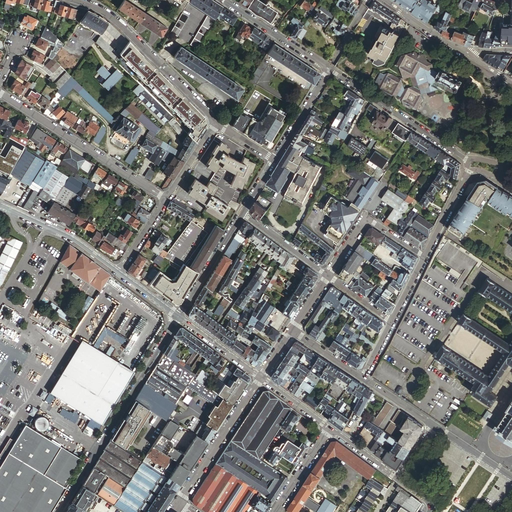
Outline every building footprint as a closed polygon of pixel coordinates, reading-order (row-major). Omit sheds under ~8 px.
[(32,0),(30,0),(31,0),(29,6),(39,9),(41,0),(34,0),(34,1),(32,0)] [(50,12),(51,6),(50,6),(48,5),(49,2),(43,0),(41,0),(39,9),(50,12)] [(53,13),(64,16),(67,7),(59,5),(58,8),(57,8),(59,2),(55,0),(53,7),(55,7),(53,13)] [(123,0),(118,9),(140,23),(146,13),(125,0),(123,0)] [(215,19),(216,17),(222,7),(212,0),(189,0),(188,2),(208,14),(215,19)] [(275,26),(283,16),(268,6),(269,5),(269,4),(269,3),(268,3),(268,2),(267,2),(267,3),(266,3),(265,4),(259,0),(250,0),(246,7),(249,9),(252,9),(259,13),(258,15),(275,26)] [(309,9),(312,12),(315,8),(311,6),(302,0),(299,0),(297,3),(302,7),(302,6),(308,10),(309,9)] [(354,15),(357,10),(348,3),(346,1),(344,0),(337,0),(335,4),(336,6),(338,8),(340,7),(345,10),(346,9),(354,15)] [(405,21),(401,19),(374,0),(373,0),(362,18),(367,21),(371,15),(385,24),(390,27),(387,32),(383,30),(377,41),(373,47),(372,47),(368,54),(375,58),(372,62),(377,65),(384,63),(385,60),(389,62),(402,38),(398,36),(399,34),(398,33),(403,26),(402,25),(405,21)] [(395,0),(427,22),(431,17),(435,10),(438,6),(436,5),(435,3),(433,3),(431,2),(431,0),(430,0),(429,0),(428,0),(395,0)] [(438,6),(435,10),(439,12),(446,3),(441,0),(438,6)] [(476,9),(480,0),(478,0),(460,0),(457,6),(470,12),(471,9),(475,11),(476,9)] [(479,10),(480,8),(493,15),(494,14),(495,9),(480,0),(476,9),(479,10)] [(478,0),(480,0),(495,9),(496,7),(498,3),(492,0),(478,0)] [(492,0),(498,3),(496,7),(500,10),(505,0),(492,0)] [(64,16),(78,20),(80,14),(76,12),(77,10),(67,7),(64,16)] [(232,25),(237,16),(222,7),(216,17),(219,19),(220,17),(232,25)] [(500,10),(496,7),(495,9),(494,14),(502,18),(502,11),(500,10)] [(330,18),(319,10),(313,18),(324,26),(330,18)] [(87,11),(79,22),(100,35),(104,28),(108,23),(106,21),(101,17),(94,14),(88,11),(87,11)] [(438,20),(434,27),(439,31),(441,29),(445,31),(449,26),(448,26),(450,22),(453,15),(446,11),(441,23),(438,20)] [(183,12),(172,33),(177,36),(185,21),(188,16),(183,12)] [(146,13),(140,23),(162,37),(168,27),(146,13)] [(25,14),(23,17),(20,23),(22,24),(22,25),(32,30),(34,25),(35,26),(38,21),(36,19),(25,14)] [(190,44),(196,48),(215,19),(208,14),(190,44)] [(332,20),(329,24),(335,28),(339,31),(340,30),(343,32),(346,27),(345,26),(334,17),(332,20)] [(298,33),(304,25),(299,21),(297,24),(296,24),(288,35),(294,39),(298,33)] [(108,23),(104,28),(121,44),(126,39),(118,31),(108,23)] [(511,43),(511,23),(510,23),(510,25),(502,24),(502,33),(502,38),(503,43),(511,43)] [(249,34),(252,29),(248,27),(248,26),(244,24),(238,33),(242,36),(243,35),(247,38),(249,34)] [(308,27),(304,25),(298,33),(302,36),(308,27)] [(451,27),(449,26),(445,31),(441,29),(439,31),(439,32),(448,38),(451,40),(454,33),(452,31),(448,30),(451,27)] [(39,39),(38,39),(35,46),(44,50),(47,44),(47,43),(50,44),(54,46),(53,50),(51,50),(48,57),(52,59),(52,58),(63,44),(45,27),(39,39)] [(258,43),(264,34),(254,27),(252,29),(249,34),(255,38),(254,40),(258,43)] [(469,33),(463,31),(462,34),(452,30),(452,31),(454,33),(451,40),(465,44),(469,33)] [(489,30),(488,33),(486,40),(484,47),(490,48),(491,46),(493,46),(495,39),(489,37),(491,31),(489,30)] [(465,44),(471,45),(475,34),(472,33),(471,34),(469,33),(465,44)] [(495,36),(495,39),(493,46),(503,46),(503,43),(502,38),(502,33),(500,33),(499,37),(495,36)] [(266,48),(269,50),(273,43),(267,39),(268,37),(264,34),(258,43),(263,46),(264,45),(267,47),(266,48)] [(99,36),(95,42),(114,61),(119,55),(99,36)] [(479,38),(477,46),(484,47),(486,40),(480,38),(479,38)] [(147,60),(128,41),(119,55),(114,61),(139,85),(143,89),(144,90),(161,74),(147,60)] [(267,53),(313,84),(320,73),(273,43),(269,50),(267,53)] [(243,88),(180,46),(173,56),(236,99),(243,88)] [(40,60),(42,55),(33,50),(31,55),(32,55),(31,59),(36,61),(36,60),(37,61),(38,59),(40,60)] [(377,87),(380,89),(385,87),(391,90),(392,95),(395,97),(397,95),(399,96),(398,99),(402,100),(406,99),(412,102),(414,107),(417,109),(422,99),(421,95),(420,90),(429,87),(431,84),(432,85),(436,79),(437,80),(437,81),(440,82),(440,81),(442,82),(442,83),(446,85),(447,85),(449,86),(453,88),(454,89),(453,89),(453,90),(454,91),(455,92),(456,92),(457,91),(458,90),(458,89),(459,86),(460,86),(462,82),(462,81),(457,78),(456,79),(453,78),(453,77),(453,76),(451,74),(450,75),(441,70),(440,70),(440,71),(438,73),(434,70),(432,64),(427,61),(424,54),(421,55),(415,52),(402,56),(397,65),(400,67),(402,76),(397,77),(388,73),(383,74),(380,72),(375,82),(378,84),(377,87)] [(491,64),(497,68),(505,55),(486,54),(483,60),(491,64)] [(499,69),(502,71),(511,55),(505,55),(497,68),(499,69)] [(71,76),(52,58),(52,59),(45,66),(43,70),(50,77),(50,76),(52,78),(49,81),(58,90),(71,76)] [(36,80),(41,73),(24,61),(19,68),(36,80)] [(249,81),(255,84),(268,66),(262,61),(249,81)] [(97,80),(103,86),(118,72),(111,65),(106,71),(97,62),(92,67),(94,69),(101,76),(97,80)] [(94,69),(89,73),(97,80),(101,76),(94,69)] [(161,74),(144,90),(149,95),(155,101),(162,107),(167,112),(172,117),(174,118),(176,120),(180,126),(183,129),(197,142),(206,130),(205,128),(207,125),(203,121),(205,118),(161,74)] [(58,90),(57,92),(60,95),(63,96),(63,97),(72,87),(110,124),(113,121),(115,119),(71,76),(58,90)] [(443,92),(447,85),(446,85),(442,83),(442,82),(440,81),(440,82),(437,81),(437,80),(436,79),(432,85),(431,84),(429,87),(420,90),(421,95),(438,89),(443,92)] [(29,87),(31,84),(27,82),(24,87),(15,80),(10,88),(19,94),(20,94),(23,96),(29,87)] [(255,89),(263,94),(266,91),(257,85),(255,89)] [(387,97),(392,95),(391,90),(385,87),(380,89),(381,94),(387,97)] [(144,90),(143,89),(137,96),(143,101),(149,95),(144,90)] [(364,101),(348,90),(344,94),(351,98),(348,102),(348,103),(349,104),(354,107),(357,109),(360,110),(362,106),(364,101)] [(35,104),(40,95),(36,92),(35,93),(31,91),(26,98),(28,100),(30,101),(35,104)] [(143,101),(149,107),(155,101),(149,95),(143,101)] [(50,102),(42,96),(37,103),(46,109),(50,102)] [(409,109),(414,107),(412,102),(406,99),(402,100),(403,105),(409,109)] [(155,101),(149,107),(155,113),(155,114),(155,113),(162,107),(155,101)] [(64,112),(55,103),(52,106),(54,109),(52,111),(53,112),(52,113),(57,118),(64,112)] [(152,137),(154,136),(160,129),(149,119),(136,108),(134,106),(130,103),(120,114),(125,117),(129,113),(149,131),(147,134),(150,136),(152,137)] [(354,107),(349,104),(344,113),(350,117),(352,118),(355,120),(360,110),(357,109),(354,115),(351,113),(354,107)] [(370,104),(366,109),(371,112),(369,114),(373,116),(370,121),(384,130),(392,119),(387,116),(387,115),(386,117),(377,111),(378,109),(370,104)] [(0,117),(7,121),(9,118),(7,117),(10,112),(0,107),(0,117)] [(155,113),(155,114),(160,118),(167,112),(162,107),(155,113)] [(284,115),(271,107),(263,119),(261,119),(261,120),(257,122),(245,114),(244,116),(239,113),(232,125),(260,143),(262,141),(269,140),(270,140),(281,122),(280,121),(284,115)] [(311,110),(309,113),(319,118),(321,115),(311,110)] [(64,121),(63,122),(71,127),(78,118),(67,111),(61,120),(64,121)] [(346,123),(350,117),(344,113),(340,111),(336,118),(346,123)] [(167,112),(160,118),(166,123),(172,117),(167,112)] [(309,113),(304,123),(309,125),(313,118),(318,121),(319,118),(309,113)] [(84,131),(90,121),(91,119),(93,116),(90,114),(87,120),(85,123),(84,123),(81,127),(76,124),(75,123),(72,128),(77,131),(82,134),(84,131)] [(119,115),(115,119),(113,121),(115,122),(113,126),(111,129),(116,132),(128,140),(133,143),(140,130),(141,129),(119,115)] [(15,125),(7,121),(0,117),(0,130),(5,132),(3,137),(8,139),(9,137),(14,127),(15,125)] [(184,132),(173,118),(168,123),(179,136),(184,132)] [(348,133),(351,126),(348,125),(346,123),(336,118),(332,125),(339,128),(346,132),(348,133)] [(15,125),(14,127),(25,133),(26,132),(27,131),(28,129),(28,128),(29,127),(27,126),(28,123),(24,121),(22,121),(22,122),(18,119),(15,125)] [(397,122),(392,119),(386,127),(391,131),(397,122)] [(92,123),(90,121),(84,131),(88,134),(89,133),(93,136),(99,127),(96,125),(97,124),(93,122),(92,123)] [(411,131),(398,122),(392,131),(406,140),(411,131)] [(304,123),(297,134),(302,136),(308,127),(309,125),(304,123)] [(339,128),(332,125),(327,135),(330,137),(331,134),(335,136),(339,128)] [(106,129),(102,126),(92,141),(98,144),(105,133),(104,132),(106,129)] [(36,146),(38,148),(46,135),(37,129),(30,139),(37,144),(36,146)] [(125,145),(128,140),(116,132),(112,137),(125,145)] [(406,139),(416,146),(421,138),(411,132),(406,139)] [(195,142),(193,140),(188,134),(182,144),(184,146),(182,149),(188,153),(195,142)] [(297,134),(290,145),(304,151),(308,153),(310,150),(306,148),(308,145),(300,141),(302,136),(297,134)] [(331,144),(335,136),(331,134),(330,137),(327,135),(324,140),(331,144)] [(38,148),(38,149),(42,152),(46,145),(50,148),(55,140),(46,135),(38,148)] [(367,145),(352,135),(346,145),(362,154),(367,145)] [(18,142),(25,146),(28,140),(21,136),(18,142)] [(147,140),(146,139),(141,146),(152,153),(157,146),(149,141),(152,137),(150,136),(147,140)] [(188,153),(182,149),(180,153),(154,136),(152,137),(149,141),(157,146),(166,152),(173,156),(184,162),(188,153)] [(8,139),(2,149),(19,158),(25,147),(9,137),(8,139)] [(421,138),(416,146),(425,152),(431,144),(421,138)] [(57,142),(49,153),(49,155),(50,156),(53,157),(55,154),(56,152),(57,150),(60,152),(61,151),(63,152),(66,148),(57,142)] [(226,146),(221,142),(218,145),(217,144),(211,153),(213,154),(207,163),(208,164),(206,167),(215,173),(220,165),(221,166),(220,167),(234,174),(234,173),(235,174),(231,186),(236,188),(237,187),(241,189),(245,180),(246,181),(250,172),(251,173),(255,163),(248,160),(248,159),(243,157),(241,162),(235,160),(234,159),(227,155),(228,154),(227,153),(229,149),(226,147),(226,146)] [(440,151),(431,144),(425,152),(435,158),(440,151)] [(290,145),(272,175),(285,181),(287,178),(286,177),(290,170),(295,173),(294,174),(294,176),(290,184),(291,184),(291,185),(308,193),(322,166),(301,156),(304,151),(290,145)] [(157,146),(152,153),(148,160),(158,165),(161,160),(166,152),(157,146)] [(25,147),(19,158),(10,174),(29,186),(32,181),(45,160),(25,147)] [(139,150),(134,147),(133,150),(132,149),(124,161),(130,165),(139,150)] [(329,161),(334,152),(333,152),(322,147),(317,158),(328,163),(329,161)] [(69,149),(57,167),(70,175),(73,177),(75,174),(79,168),(85,159),(69,149)] [(440,151),(435,158),(445,164),(450,157),(440,151)] [(173,156),(166,152),(161,160),(168,164),(173,156)] [(184,162),(173,156),(168,164),(162,173),(170,178),(169,179),(168,178),(161,188),(161,189),(162,189),(167,188),(184,162)] [(460,164),(450,157),(445,164),(443,167),(446,169),(448,166),(451,168),(460,164)] [(50,162),(56,166),(57,167),(61,161),(57,158),(54,162),(51,160),(50,162)] [(93,165),(85,159),(79,168),(88,174),(93,165)] [(46,160),(45,160),(32,181),(43,188),(55,169),(56,166),(50,162),(47,160),(46,160)] [(353,164),(347,173),(356,179),(358,180),(351,190),(349,189),(344,197),(352,202),(361,208),(366,202),(365,201),(365,200),(365,199),(365,198),(364,198),(364,197),(365,197),(365,196),(365,195),(365,194),(366,193),(367,192),(367,191),(368,191),(368,190),(369,190),(370,190),(371,189),(372,189),(373,189),(374,189),(378,182),(353,164)] [(407,168),(401,164),(398,169),(415,180),(418,175),(413,172),(410,170),(411,167),(408,165),(407,168)] [(457,179),(460,164),(451,168),(450,174),(451,175),(457,179)] [(97,167),(91,177),(95,180),(96,179),(100,181),(105,172),(97,167)] [(42,189),(39,194),(38,196),(51,205),(53,201),(63,186),(68,177),(55,169),(43,188),(42,189)] [(445,171),(442,169),(434,180),(440,184),(444,178),(447,180),(451,175),(450,174),(445,171)] [(143,177),(149,181),(152,176),(146,173),(143,177)] [(75,174),(73,177),(86,185),(88,181),(89,180),(85,177),(84,179),(75,174)] [(100,186),(102,187),(103,187),(104,185),(107,188),(108,188),(111,183),(114,185),(117,180),(113,177),(114,177),(112,175),(111,176),(107,174),(100,186)] [(73,177),(70,175),(68,177),(63,186),(73,192),(76,194),(84,199),(91,189),(86,185),(73,177)] [(272,175),(271,176),(284,183),(285,182),(285,181),(272,175)] [(278,192),(284,183),(271,176),(266,184),(278,192)] [(206,186),(195,179),(190,186),(191,187),(187,193),(204,204),(207,205),(204,210),(221,221),(229,209),(226,207),(227,205),(212,196),(218,187),(209,181),(206,186)] [(349,189),(351,190),(358,180),(356,179),(349,189)] [(443,186),(440,184),(434,180),(426,191),(433,196),(437,190),(440,191),(443,186)] [(88,181),(86,185),(91,189),(96,192),(98,188),(100,186),(96,184),(95,185),(88,181)] [(119,181),(114,188),(118,190),(117,191),(122,194),(127,186),(119,181)] [(482,182),(478,182),(468,198),(481,207),(487,199),(489,201),(489,202),(507,214),(508,212),(511,214),(511,197),(486,181),(482,182)] [(290,184),(289,186),(307,195),(308,193),(291,185),(291,184),(290,184)] [(53,201),(63,208),(69,199),(73,192),(63,186),(53,201)] [(289,186),(284,195),(302,204),(307,195),(289,186)] [(131,189),(128,194),(136,200),(132,206),(133,207),(136,209),(138,205),(143,197),(138,194),(138,193),(131,189)] [(365,201),(366,202),(370,196),(374,189),(373,189),(372,189),(371,189),(370,190),(369,190),(368,190),(368,191),(367,191),(367,192),(366,193),(365,194),(365,195),(365,196),(365,197),(364,197),(364,198),(365,198),(365,199),(365,200),(365,201)] [(403,200),(387,189),(381,199),(393,208),(396,210),(403,200)] [(29,211),(38,196),(39,194),(36,192),(34,190),(23,208),(29,211)] [(404,199),(406,196),(399,191),(397,194),(404,199)] [(433,196),(426,191),(419,203),(425,207),(428,204),(430,201),(432,203),(436,198),(436,197),(433,196)] [(410,204),(414,199),(408,195),(405,200),(410,204)] [(348,208),(331,197),(323,210),(327,213),(326,214),(331,217),(332,217),(333,222),(331,225),(331,224),(327,230),(328,231),(326,235),(339,243),(361,209),(361,208),(352,202),(348,208)] [(118,198),(114,204),(120,207),(123,202),(118,198)] [(166,208),(172,211),(178,201),(174,199),(174,198),(171,202),(170,201),(166,208)] [(468,198),(447,229),(461,238),(481,207),(468,198)] [(386,218),(392,222),(396,225),(397,223),(401,219),(410,204),(403,200),(396,210),(393,208),(386,218)] [(53,201),(51,205),(47,212),(57,218),(68,225),(75,214),(63,208),(53,201)] [(176,214),(182,204),(181,203),(178,201),(172,211),(176,214)] [(260,219),(267,210),(255,202),(250,210),(251,212),(260,219)] [(176,214),(181,217),(187,207),(187,206),(182,204),(176,214)] [(136,209),(131,215),(144,223),(150,214),(140,208),(141,207),(138,205),(136,209)] [(185,219),(191,210),(187,207),(181,217),(185,219)] [(481,207),(470,224),(486,234),(497,217),(481,207)] [(196,213),(191,210),(185,219),(190,222),(196,213)] [(162,260),(179,270),(183,264),(188,267),(214,224),(197,211),(196,213),(190,222),(188,226),(187,225),(172,246),(170,249),(167,253),(162,260)] [(411,211),(404,221),(411,225),(412,224),(418,215),(416,213),(411,211)] [(89,214),(86,212),(85,213),(86,214),(85,217),(78,212),(73,221),(82,227),(82,226),(89,214)] [(93,217),(89,214),(82,226),(88,230),(88,229),(92,231),(96,224),(93,222),(91,225),(89,223),(93,217)] [(139,222),(127,214),(125,217),(128,219),(126,222),(135,228),(138,223),(139,222)] [(434,225),(418,215),(412,224),(429,235),(434,225)] [(331,217),(321,231),(326,235),(328,231),(327,230),(331,224),(331,225),(333,222),(332,217),(331,217)] [(386,218),(383,223),(389,227),(392,222),(386,218)] [(411,225),(404,221),(401,219),(397,223),(401,226),(397,232),(403,237),(410,226),(411,225)] [(253,228),(245,222),(242,223),(238,230),(243,234),(245,231),(246,231),(247,230),(250,233),(253,228)] [(312,232),(302,224),(297,233),(299,234),(300,233),(298,232),(300,230),(308,236),(312,232)] [(429,235),(412,224),(411,225),(410,226),(428,238),(429,235)] [(216,225),(214,225),(189,266),(191,267),(216,225)] [(223,230),(216,225),(191,267),(191,268),(198,273),(223,230)] [(422,249),(428,238),(410,226),(403,237),(422,249)] [(461,238),(465,241),(472,229),(468,227),(461,238)] [(253,228),(250,233),(247,238),(252,242),(260,247),(266,238),(253,228)] [(388,274),(389,275),(392,270),(380,262),(380,260),(373,255),(373,254),(373,253),(378,245),(377,245),(379,243),(381,245),(383,242),(382,242),(384,240),(382,239),(384,236),(372,228),(370,229),(355,251),(365,258),(379,268),(382,270),(385,272),(388,274)] [(115,231),(114,232),(112,235),(125,243),(131,232),(127,229),(125,232),(122,230),(120,234),(115,231)] [(157,238),(157,239),(165,244),(168,246),(171,241),(154,230),(151,234),(157,238)] [(104,236),(96,231),(91,239),(95,241),(94,243),(98,246),(104,236)] [(112,235),(108,232),(99,246),(110,253),(113,248),(106,243),(108,240),(122,249),(122,250),(124,252),(129,245),(125,243),(112,235)] [(0,266),(8,270),(22,242),(4,234),(3,237),(9,240),(0,258),(0,266)] [(315,235),(312,239),(317,243),(321,239),(315,235)] [(383,242),(381,245),(384,247),(384,246),(386,247),(390,250),(394,252),(398,246),(384,236),(382,239),(384,240),(382,242),(383,242)] [(302,242),(295,237),(292,242),(298,247),(302,242)] [(239,243),(239,242),(233,238),(226,249),(204,286),(209,290),(211,292),(230,260),(226,257),(228,254),(232,256),(239,243)] [(252,242),(247,238),(245,240),(242,245),(244,246),(247,242),(250,245),(252,242)] [(265,251),(272,242),(266,238),(260,247),(265,251)] [(157,239),(153,244),(161,249),(165,244),(157,239)] [(154,263),(153,264),(151,267),(152,268),(155,270),(167,253),(161,249),(153,244),(147,240),(144,246),(157,255),(152,262),(154,263)] [(282,249),(272,242),(265,251),(275,258),(282,249)] [(327,251),(330,247),(324,242),(321,246),(327,251)] [(90,261),(69,245),(64,254),(60,262),(99,291),(100,291),(110,275),(90,261)] [(398,246),(394,252),(394,253),(392,256),(391,257),(395,260),(397,257),(398,256),(399,254),(404,256),(407,251),(398,246)] [(390,250),(386,247),(385,249),(383,251),(383,252),(391,257),(392,256),(394,253),(394,252),(390,250)] [(277,260),(280,262),(286,252),(282,249),(275,258),(277,260)] [(331,254),(327,251),(325,253),(325,254),(320,250),(318,252),(318,253),(322,257),(319,262),(322,264),(325,264),(331,254)] [(236,258),(242,261),(245,254),(240,251),(236,258)] [(365,258),(355,251),(339,275),(340,277),(352,286),(360,276),(361,275),(356,271),(365,258)] [(417,258),(407,251),(404,256),(399,254),(398,256),(402,258),(403,257),(408,261),(411,263),(412,264),(414,265),(417,258)] [(286,252),(280,262),(278,266),(285,270),(287,267),(289,264),(291,261),(293,257),(286,252)] [(313,258),(319,262),(322,257),(318,253),(316,252),(315,253),(316,253),(313,258)] [(138,254),(132,263),(140,268),(146,260),(138,254)] [(402,258),(400,260),(399,262),(407,268),(411,270),(414,265),(412,264),(411,263),(408,261),(403,257),(402,258)] [(236,258),(231,267),(237,270),(242,261),(236,258)] [(140,268),(132,263),(127,270),(128,273),(134,277),(140,268)] [(153,278),(148,284),(156,290),(160,293),(166,298),(167,297),(171,300),(170,301),(174,303),(175,302),(176,301),(178,301),(180,302),(182,298),(182,297),(187,288),(188,288),(191,283),(190,283),(193,279),(194,279),(198,273),(191,268),(188,267),(183,264),(179,270),(173,280),(172,280),(172,282),(171,282),(164,277),(165,275),(159,270),(158,272),(153,278)] [(0,284),(2,286),(9,271),(8,270),(0,266),(0,284)] [(231,267),(226,275),(232,279),(237,270),(231,267)] [(267,272),(259,267),(256,272),(263,277),(264,277),(267,272)] [(306,267),(302,273),(305,274),(314,281),(316,277),(316,274),(306,267)] [(155,270),(152,268),(150,272),(152,274),(151,276),(153,278),(158,272),(155,270)] [(404,285),(410,273),(405,271),(404,273),(402,272),(401,273),(399,276),(392,270),(389,275),(394,278),(404,285)] [(260,282),(263,277),(256,272),(252,277),(260,282)] [(314,281),(305,274),(301,281),(310,287),(314,281)] [(221,283),(226,287),(227,288),(232,279),(226,275),(221,283)] [(367,281),(360,276),(352,286),(359,291),(367,281)] [(263,284),(262,286),(259,284),(260,282),(252,277),(248,283),(256,288),(259,290),(263,293),(266,288),(267,287),(263,284)] [(404,285),(394,278),(390,283),(400,291),(404,285)] [(511,295),(495,284),(495,283),(487,278),(479,291),(487,296),(487,295),(506,308),(511,311),(511,339),(509,344),(471,319),(472,319),(464,313),(461,317),(458,315),(457,317),(460,319),(458,322),(466,328),(466,327),(504,352),(488,376),(450,351),(451,350),(443,345),(440,349),(438,348),(433,355),(435,356),(434,357),(443,363),(443,362),(475,383),(470,391),(491,405),(497,396),(490,392),(509,363),(511,364),(511,295)] [(296,287),(305,293),(310,287),(301,281),(296,287)] [(359,291),(366,296),(374,286),(367,281),(359,291)] [(216,293),(220,295),(222,293),(226,287),(221,283),(216,293)] [(248,283),(245,288),(252,293),(256,288),(248,283)] [(301,299),(305,293),(296,287),(293,284),(288,290),(292,293),(301,299)] [(207,293),(209,290),(204,286),(195,301),(201,305),(207,293)] [(337,311),(335,313),(338,315),(342,308),(343,307),(343,306),(344,304),(340,301),(344,295),(333,287),(331,287),(310,319),(314,322),(315,322),(325,307),(328,308),(329,308),(331,305),(335,308),(334,310),(337,311)] [(384,292),(378,287),(375,291),(369,299),(375,303),(384,292)] [(245,288),(241,293),(249,298),(250,296),(254,299),(253,301),(257,304),(258,302),(260,298),(256,296),(252,293),(245,288)] [(386,288),(384,292),(375,303),(387,312),(390,311),(393,305),(388,301),(386,299),(389,295),(391,297),(393,294),(392,293),(386,288)] [(241,293),(237,298),(245,303),(249,298),(241,293)] [(297,306),(301,299),(292,293),(288,300),(290,301),(297,306)] [(358,304),(344,295),(340,301),(344,304),(343,306),(343,307),(352,313),(358,304)] [(82,308),(87,311),(94,300),(89,297),(82,308)] [(218,318),(229,302),(227,300),(223,298),(222,300),(212,314),(218,318)] [(237,298),(233,304),(237,306),(241,309),(242,308),(243,306),(245,303),(237,298)] [(251,315),(247,322),(254,327),(274,341),(279,334),(266,325),(268,322),(265,320),(271,311),(274,313),(276,310),(270,305),(264,301),(260,298),(258,302),(262,304),(255,313),(253,311),(251,315)] [(192,320),(198,309),(201,305),(195,301),(187,314),(187,316),(192,320)] [(293,312),(297,306),(290,301),(286,307),(293,312)] [(51,302),(47,308),(66,320),(70,315),(51,302)] [(358,304),(352,313),(351,315),(356,318),(362,308),(358,304)] [(289,318),(293,312),(286,307),(284,309),(283,309),(284,308),(282,307),(282,308),(279,306),(277,310),(289,318)] [(352,313),(343,307),(342,308),(351,315),(352,313)] [(227,313),(232,317),(237,321),(240,316),(233,311),(234,310),(231,308),(227,313)] [(367,312),(362,308),(356,318),(361,322),(367,312)] [(198,309),(192,320),(197,323),(204,314),(198,309)] [(206,310),(204,313),(204,314),(210,318),(212,314),(209,311),(206,310)] [(240,323),(245,326),(247,322),(251,315),(247,313),(244,311),(240,316),(237,321),(240,323)] [(362,332),(367,324),(373,316),(367,312),(361,322),(360,322),(362,324),(359,329),(360,330),(362,332)] [(210,318),(204,314),(197,323),(203,328),(210,318)] [(380,332),(383,325),(382,323),(373,316),(367,324),(380,332)] [(315,325),(309,335),(316,340),(324,329),(328,323),(330,320),(330,319),(326,317),(319,328),(315,325)] [(215,322),(210,318),(203,328),(208,332),(215,322)] [(230,320),(229,321),(226,325),(240,334),(243,329),(238,326),(230,320)] [(217,323),(215,322),(208,332),(210,333),(217,338),(224,329),(217,323)] [(255,345),(257,346),(266,353),(270,347),(250,333),(254,327),(247,322),(245,326),(243,329),(240,334),(249,341),(253,343),(254,344),(255,345)] [(178,340),(179,339),(185,331),(181,328),(178,328),(174,335),(177,337),(178,338),(177,340),(178,340)] [(231,334),(224,329),(217,338),(224,344),(231,334)] [(316,340),(320,342),(328,331),(324,329),(316,340)] [(184,342),(190,334),(185,331),(179,339),(184,342)] [(196,338),(190,334),(184,342),(188,346),(187,347),(188,348),(189,347),(196,338)] [(228,347),(234,339),(235,337),(231,334),(224,344),(228,347)] [(360,334),(360,335),(359,336),(358,338),(372,347),(374,343),(360,334)] [(329,348),(334,352),(340,342),(339,341),(340,339),(336,337),(329,348)] [(201,342),(196,338),(189,347),(194,350),(201,342)] [(245,347),(234,339),(228,347),(239,355),(245,347)] [(136,372),(84,341),(61,379),(52,394),(104,425),(136,372)] [(249,341),(245,347),(239,355),(243,357),(248,350),(253,343),(249,341)] [(206,346),(201,342),(194,350),(199,354),(198,355),(199,355),(200,354),(206,346)] [(293,345),(300,350),(304,353),(307,348),(297,342),(294,342),(293,345)] [(334,352),(339,355),(344,347),(345,345),(340,342),(334,352)] [(290,349),(297,354),(300,350),(293,345),(292,345),(290,349)] [(212,350),(206,346),(200,354),(204,357),(203,359),(205,359),(212,350)] [(261,360),(266,353),(257,346),(253,351),(252,353),(261,360)] [(339,355),(344,359),(349,351),(350,350),(346,348),(344,347),(339,355)] [(312,352),(307,348),(304,353),(301,357),(301,358),(300,359),(301,360),(300,363),(299,363),(296,368),(297,369),(301,372),(306,375),(319,356),(316,354),(311,361),(310,363),(310,365),(308,368),(301,364),(303,361),(304,362),(306,358),(307,359),(312,352)] [(301,358),(301,357),(297,354),(290,349),(283,359),(292,366),(296,368),(299,363),(296,361),(299,357),(301,358)] [(218,354),(212,350),(205,359),(202,363),(205,364),(208,360),(212,363),(218,354)] [(250,351),(248,350),(243,357),(255,366),(258,366),(261,360),(252,353),(251,352),(250,351)] [(352,353),(349,351),(344,359),(357,367),(358,367),(359,368),(361,368),(366,358),(363,356),(361,359),(352,353)] [(316,354),(312,352),(307,359),(311,361),(316,354)] [(134,400),(150,411),(167,422),(169,420),(171,417),(171,416),(169,415),(172,410),(176,405),(175,404),(183,392),(189,396),(193,391),(214,405),(207,416),(209,417),(219,424),(225,414),(232,404),(211,390),(202,384),(192,378),(194,374),(189,371),(183,367),(178,363),(176,362),(173,360),(169,358),(168,357),(163,353),(162,354),(163,355),(156,366),(155,366),(134,400)] [(223,358),(218,354),(212,363),(211,363),(216,367),(215,368),(218,370),(221,366),(221,365),(223,362),(221,360),(223,358)] [(306,375),(316,383),(321,375),(329,363),(319,356),(306,375)] [(289,371),(292,366),(283,359),(278,367),(287,373),(289,371)] [(341,371),(329,363),(321,375),(333,383),(334,381),(341,371)] [(219,375),(216,378),(218,380),(224,384),(232,373),(246,382),(247,383),(249,379),(249,377),(236,367),(235,368),(233,366),(233,367),(231,369),(228,370),(223,378),(219,375)] [(291,375),(287,373),(278,367),(275,372),(284,378),(288,380),(291,375)] [(192,378),(202,384),(209,374),(199,368),(196,372),(194,374),(192,378)] [(292,376),(296,379),(301,372),(297,369),(292,376)] [(353,379),(341,371),(334,381),(347,389),(353,379)] [(280,384),(284,378),(275,372),(272,376),(272,379),(280,384)] [(301,372),(296,379),(302,383),(306,375),(301,372)] [(224,384),(218,380),(211,390),(232,404),(246,382),(232,373),(224,384)] [(301,387),(310,392),(316,383),(306,375),(302,383),(297,389),(294,394),(297,397),(301,392),(300,391),(301,390),(300,389),(301,388),(300,388),(301,387)] [(283,387),(288,380),(284,378),(280,384),(283,387)] [(347,389),(353,393),(359,383),(353,379),(347,389)] [(353,393),(357,395),(354,402),(357,403),(365,388),(359,383),(353,393)] [(288,390),(294,394),(297,389),(292,385),(288,390)] [(357,403),(355,408),(354,409),(353,411),(360,415),(361,413),(363,412),(364,410),(364,409),(369,399),(372,392),(365,388),(357,403)] [(262,392),(230,441),(258,460),(267,447),(268,445),(276,434),(279,429),(280,427),(279,426),(286,416),(284,414),(286,412),(283,410),(286,405),(267,391),(262,392)] [(332,397),(326,393),(320,403),(318,405),(324,409),(327,404),(332,397)] [(511,393),(492,424),(496,427),(495,427),(498,429),(500,430),(499,432),(501,433),(501,432),(505,435),(506,434),(509,436),(508,437),(511,439),(511,393)] [(308,395),(307,396),(304,402),(308,405),(312,399),(308,395)] [(313,398),(312,399),(308,405),(311,407),(316,400),(313,398)] [(150,411),(134,400),(127,413),(128,414),(143,422),(150,411)] [(320,403),(316,400),(311,407),(315,410),(318,405),(320,403)] [(387,402),(376,418),(372,424),(378,427),(393,406),(387,402)] [(327,404),(324,409),(327,412),(326,413),(330,416),(334,409),(327,404)] [(280,427),(279,429),(286,433),(287,431),(288,431),(289,431),(290,430),(291,429),(291,428),(290,427),(293,423),(294,424),(300,415),(286,405),(283,410),(286,412),(284,414),(286,416),(279,426),(280,427)] [(62,407),(58,414),(75,423),(79,417),(62,407)] [(328,419),(334,424),(341,413),(334,409),(330,416),(328,419)] [(404,414),(398,410),(391,421),(397,425),(404,414)] [(353,411),(350,416),(343,430),(356,440),(359,434),(364,426),(368,421),(360,415),(353,411)] [(345,416),(341,413),(334,424),(343,430),(350,416),(347,414),(345,416)] [(123,419),(110,440),(126,450),(143,422),(128,414),(125,420),(123,419)] [(423,429),(422,426),(422,425),(404,414),(402,417),(406,419),(400,428),(405,431),(398,441),(410,449),(413,444),(415,442),(418,437),(423,430),(423,429)] [(34,423),(34,424),(34,426),(35,427),(35,428),(36,429),(37,430),(39,431),(40,431),(42,431),(43,431),(44,430),(46,429),(47,428),(47,427),(48,426),(48,424),(48,423),(47,422),(47,420),(46,419),(45,418),(43,418),(42,417),(40,417),(39,418),(38,418),(37,419),(36,420),(35,421),(34,423)] [(215,431),(220,424),(219,424),(209,417),(205,424),(215,431)] [(167,422),(152,446),(189,470),(207,443),(196,436),(183,455),(170,447),(171,446),(171,445),(171,444),(171,443),(170,441),(169,441),(179,426),(177,424),(169,420),(167,422)] [(372,424),(368,421),(364,426),(377,434),(374,439),(377,440),(383,431),(378,427),(372,424)] [(194,435),(196,436),(207,443),(215,431),(205,424),(202,422),(194,435)] [(390,435),(396,426),(390,422),(385,431),(390,435)] [(0,511),(50,511),(69,483),(67,482),(60,477),(57,482),(44,474),(61,446),(26,425),(17,440),(10,452),(4,448),(0,455),(0,511)] [(500,430),(498,429),(494,435),(511,446),(511,439),(508,437),(509,436),(506,434),(505,435),(501,432),(501,433),(499,432),(500,430)] [(375,454),(383,460),(397,469),(404,457),(410,449),(398,441),(383,431),(377,440),(382,444),(375,454)] [(286,440),(276,434),(268,445),(269,446),(270,445),(272,447),(272,448),(273,448),(274,447),(276,446),(278,448),(281,443),(282,443),(284,444),(286,440)] [(5,447),(4,448),(10,452),(17,440),(14,438),(11,437),(5,447)] [(308,447),(311,442),(305,437),(301,443),(302,443),(308,447)] [(301,443),(294,438),(291,443),(298,448),(302,443),(301,443)] [(105,470),(102,473),(125,488),(142,461),(126,450),(110,440),(96,464),(105,470)] [(308,447),(302,443),(298,448),(291,443),(286,440),(284,444),(282,443),(281,443),(278,448),(276,446),(274,447),(273,448),(272,448),(272,447),(270,445),(269,446),(268,445),(267,447),(281,456),(295,466),(308,447)] [(370,450),(375,454),(382,444),(377,440),(370,450)] [(230,441),(214,464),(258,493),(272,501),(287,478),(261,462),(258,460),(230,441)] [(330,511),(336,505),(326,498),(321,506),(307,497),(312,490),(320,478),(335,455),(369,480),(370,478),(376,470),(337,441),(332,442),(312,472),(311,472),(304,484),(286,510),(288,511),(297,511),(303,504),(314,511),(330,511)] [(81,458),(61,446),(44,474),(57,482),(60,477),(67,482),(81,458)] [(152,446),(142,461),(179,485),(189,470),(152,446)] [(267,447),(258,460),(261,462),(268,451),(272,453),(266,461),(272,465),(276,459),(278,460),(281,456),(267,447)] [(125,488),(113,506),(122,511),(161,511),(179,485),(142,461),(125,488)] [(96,464),(93,468),(102,473),(105,470),(96,464)] [(258,493),(214,464),(192,499),(192,501),(193,503),(205,511),(247,511),(246,511),(249,506),(249,505),(258,493)] [(93,468),(82,486),(96,495),(98,496),(113,506),(125,488),(102,473),(93,468)] [(370,478),(369,480),(367,483),(371,486),(372,487),(380,492),(384,487),(370,478)] [(72,503),(85,511),(89,507),(90,508),(94,501),(93,500),(96,495),(82,486),(72,503)] [(398,486),(396,489),(399,491),(397,495),(418,509),(420,506),(422,503),(398,486)] [(367,495),(375,500),(380,492),(372,487),(368,493),(367,495)] [(264,511),(272,501),(258,493),(249,505),(249,506),(251,507),(259,511),(264,511)] [(370,508),(375,500),(367,495),(366,497),(364,499),(365,500),(363,503),(370,508)] [(400,505),(411,511),(416,511),(418,509),(397,495),(393,500),(400,505)] [(388,509),(392,511),(394,511),(400,505),(393,500),(388,509)] [(85,511),(72,503),(65,511),(85,511)] [(357,511),(358,511),(366,511),(370,508),(363,503),(360,507),(360,506),(358,509),(357,511)]
